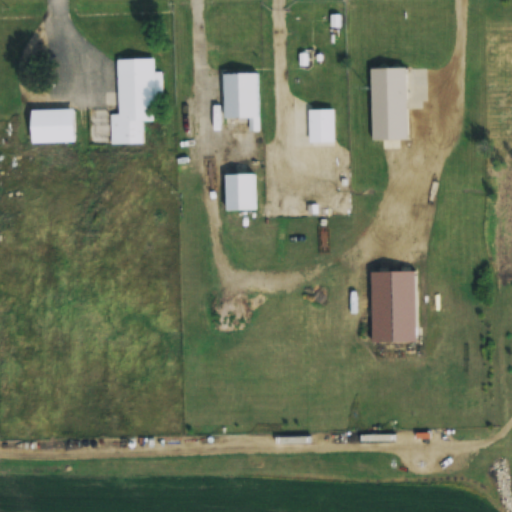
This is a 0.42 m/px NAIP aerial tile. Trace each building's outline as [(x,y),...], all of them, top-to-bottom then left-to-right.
[(143,145),(144,122),(155,122),(155,106),(163,106),(163,73),(155,73),(155,59),(118,59),(118,115),(110,115),(110,133),(103,133),(103,145),(143,145)] [(407,68),(371,68),(372,141),(408,140),(407,68)] [(250,118),(250,132),(259,132),(258,73),(224,73),(224,118),(250,118)] [(335,109),(310,109),(310,146),(335,146),(335,109)] [(255,211),(255,174),(226,174),(226,211),(255,211)] [(417,271),(372,271),(372,342),(417,342),(417,271)]
